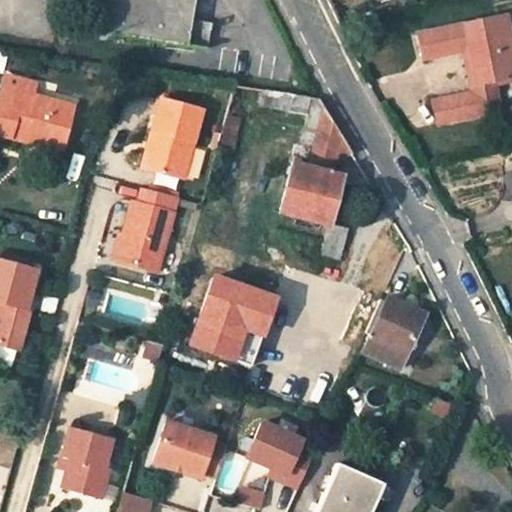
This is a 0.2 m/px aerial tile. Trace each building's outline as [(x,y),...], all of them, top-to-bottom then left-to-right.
[(190,21),(193,0),(95,0),(91,31),(206,50),(210,24),(190,21)] [(210,24),(213,0),(193,0),(190,21),(210,24)] [(511,52),(504,18),(420,35),(424,59),(462,51),(471,49),(478,85),(504,80),(503,75),(511,73),(511,52)] [(471,95),(480,93),(478,85),(471,49),(462,51),(471,95)] [(511,82),(511,73),(503,75),(504,80),(504,83),(511,82)] [(24,85),(5,79),(0,97),(0,136),(26,144),(28,135),(63,145),(72,110),(32,99),(21,96),(24,85)] [(478,85),(480,93),(495,90),(505,88),(504,83),(504,80),(478,85)] [(35,88),(24,85),(21,96),(32,99),(35,88)] [(245,102),(249,88),(235,85),(217,149),(232,153),(245,102)] [(311,114),(315,98),(249,88),(245,102),(311,114)] [(499,111),(495,90),(480,93),(471,95),(463,98),(466,119),(499,111)] [(182,180),(200,109),(159,97),(150,131),(157,133),(146,170),(182,180)] [(304,142),(315,144),(324,108),(319,99),(315,98),(311,114),(304,142)] [(463,98),(433,102),(437,125),(466,119),(463,98)] [(329,227),(342,179),(333,177),(338,154),(342,137),(324,108),(315,144),(310,163),(308,170),(300,168),(292,166),(279,215),(329,227)] [(146,170),(157,133),(150,131),(139,168),(146,170)] [(61,154),(63,145),(28,135),(26,144),(61,154)] [(338,154),(353,154),(342,137),(338,154)] [(302,161),(300,168),(308,170),(310,163),(302,161)] [(131,201),(115,262),(158,273),(173,213),(178,196),(138,186),(134,202),(131,201)] [(329,227),(322,256),(339,261),(346,232),(329,227)] [(24,313),(35,275),(0,265),(0,345),(18,350),(28,314),(24,313)] [(363,354),(399,371),(424,316),(387,300),(385,305),(380,303),(366,336),(371,338),(363,354)] [(299,486),(314,452),(299,446),(303,438),(262,420),(247,455),(286,473),(283,479),(299,486)] [(215,481),(224,453),(210,448),(211,442),(164,426),(151,467),(198,482),(200,477),(215,481)] [(61,491),(99,502),(108,472),(103,471),(112,442),(78,432),(70,430),(61,460),(69,462),(61,491)] [(370,511),(382,485),(336,465),(314,511),(370,511)] [(127,476),(118,474),(113,491),(122,494),(127,476)] [(256,511),(258,511),(262,498),(239,491),(235,506),(256,511)] [(121,497),(117,511),(147,511),(150,505),(121,497)]
